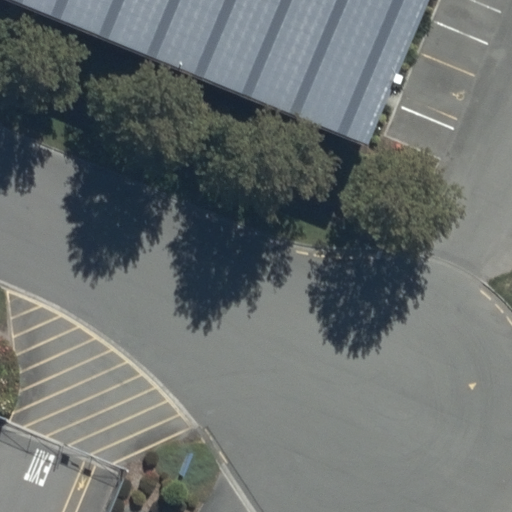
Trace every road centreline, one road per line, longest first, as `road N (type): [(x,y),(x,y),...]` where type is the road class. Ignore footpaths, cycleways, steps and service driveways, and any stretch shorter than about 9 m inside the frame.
road 1 (unclassified): [(0,206),(82,241),(384,413)]
road 2 (unknown): [(29,511),(70,441),(138,273)]
